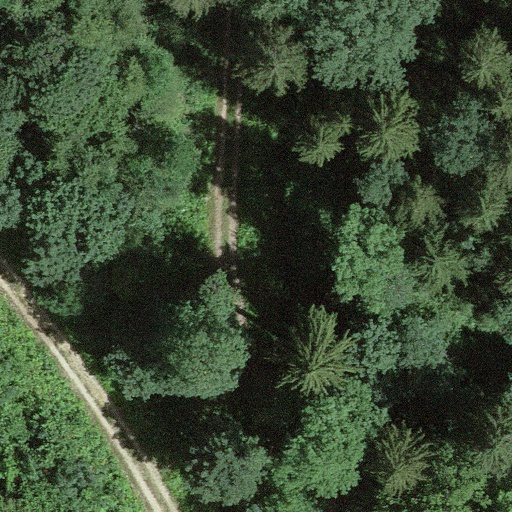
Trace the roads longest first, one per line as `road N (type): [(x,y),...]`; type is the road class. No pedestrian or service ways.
road 1 (track): [(231,0),(224,218),(234,338),(330,511)]
road 2 (track): [(158,511),(60,354),(0,280)]
